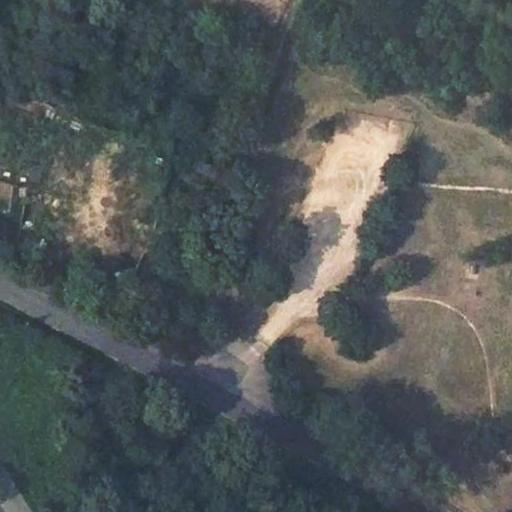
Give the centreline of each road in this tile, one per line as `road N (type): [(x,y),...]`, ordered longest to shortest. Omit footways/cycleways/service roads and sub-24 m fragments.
road 1 (tertiary): [(426,511),(0,287)]
road 2 (track): [(226,171),(143,361)]
road 3 (track): [(295,0),(226,171)]
